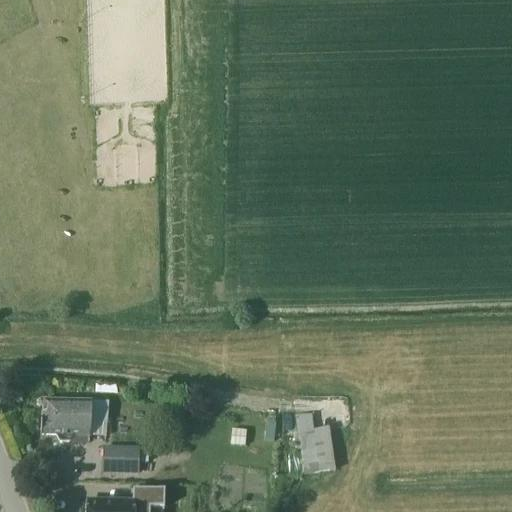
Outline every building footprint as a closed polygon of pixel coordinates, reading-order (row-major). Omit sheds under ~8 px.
[(41,419),(41,436),(56,436),(60,443),(69,443),(73,437),(91,437),(91,425),(107,425),(108,403),(44,401),(43,419),(41,419)] [(297,415),(305,475),(335,471),(330,429),(315,430),(313,415),(297,415)] [(237,431),(235,447),(249,449),(252,433),(237,431)] [(104,449),(103,473),(138,474),(138,464),(148,465),(149,454),(139,454),(139,450),(104,449)] [(88,502),(87,511),(149,511),(150,508),(164,509),(165,490),(133,489),(132,503),(88,502)]
